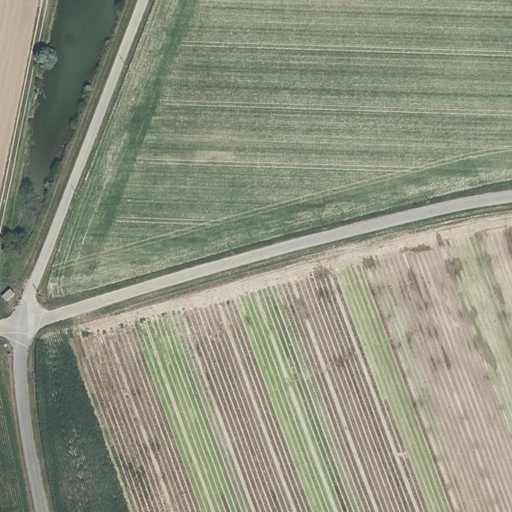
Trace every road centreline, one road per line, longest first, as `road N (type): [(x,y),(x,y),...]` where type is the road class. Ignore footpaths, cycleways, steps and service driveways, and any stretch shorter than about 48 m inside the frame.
road 1 (unclassified): [(511,195),(480,197),(21,323)]
road 2 (unclassified): [(142,0),(21,323)]
road 3 (unclassified): [(21,323),(23,425),(38,511)]
